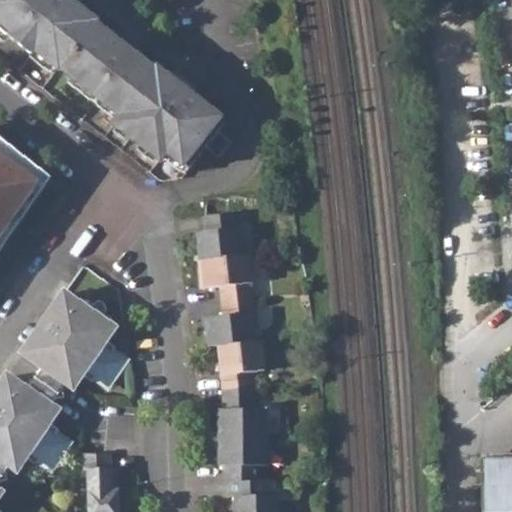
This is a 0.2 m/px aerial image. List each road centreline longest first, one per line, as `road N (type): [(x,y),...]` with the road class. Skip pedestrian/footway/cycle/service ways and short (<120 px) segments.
road 1 (residential): [(181,511),(179,405),(154,213),(111,182)]
road 2 (residential): [(511,331),(451,382),(453,449),(511,400)]
road 3 (residential): [(0,342),(111,182)]
road 4 (residential): [(111,182),(0,97)]
